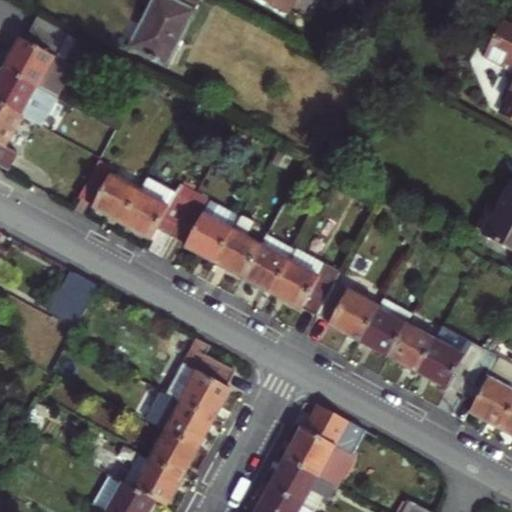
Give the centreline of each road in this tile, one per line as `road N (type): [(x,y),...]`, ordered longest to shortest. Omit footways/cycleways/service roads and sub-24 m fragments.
road 1 (residential): [(293,363),(0,203)]
road 2 (residential): [(511,480),(293,363)]
road 3 (residential): [(293,363),(210,511)]
